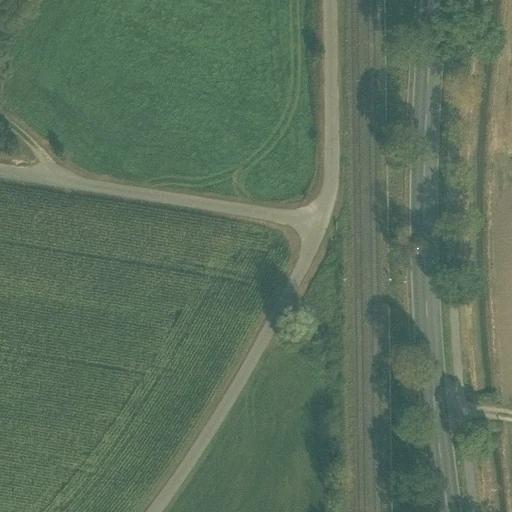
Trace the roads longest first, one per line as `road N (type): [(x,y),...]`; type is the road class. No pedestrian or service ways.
road 1 (primary): [(445,511),(424,293),(435,0)]
road 2 (unclassified): [(153,511),(301,277),(319,225)]
road 3 (unclassified): [(319,225),(0,174)]
road 4 (unclassified): [(319,225),(332,169),(328,0)]
